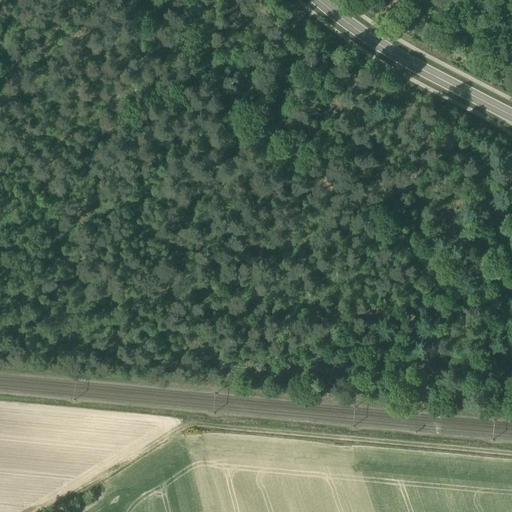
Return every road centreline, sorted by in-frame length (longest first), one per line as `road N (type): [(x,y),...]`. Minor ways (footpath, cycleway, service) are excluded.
road 1 (track): [(21,0),(66,40),(116,14),(431,293),(511,272)]
road 2 (track): [(46,511),(190,431),(511,454)]
road 3 (primary): [(511,117),(415,70),(317,0)]
